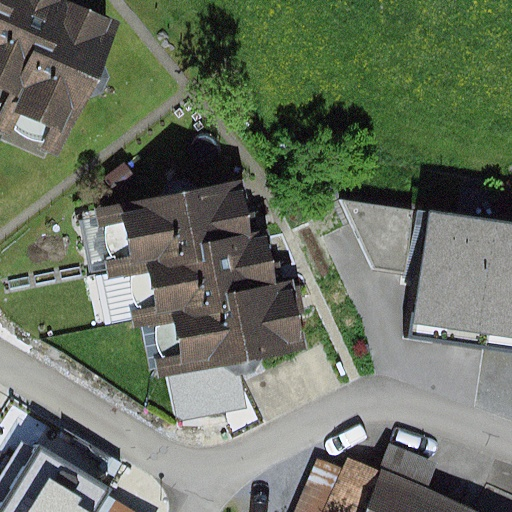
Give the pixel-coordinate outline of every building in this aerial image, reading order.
[(0,0),(0,112),(2,114),(0,119),(0,129),(58,156),(117,25),(70,4),(72,0),(0,0)] [(244,182),(92,210),(104,273),(123,269),(134,328),(151,324),(161,380),(309,352),(296,281),(278,285),(268,232),(254,234),(244,182)] [(405,275),(418,212),(338,200),(371,270),(405,275)] [(511,225),(431,214),(415,326),(511,339),(511,225)] [(31,440),(0,490),(0,511),(96,511),(111,488),(31,440)] [(437,466),(389,445),(378,471),(348,458),(343,469),(316,458),(293,511),(469,511),(425,493),(437,466)]
